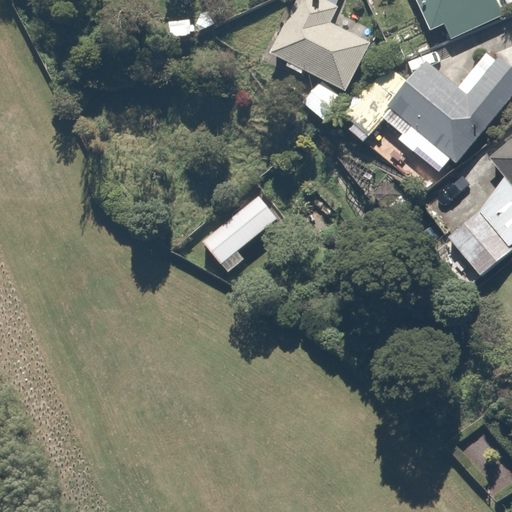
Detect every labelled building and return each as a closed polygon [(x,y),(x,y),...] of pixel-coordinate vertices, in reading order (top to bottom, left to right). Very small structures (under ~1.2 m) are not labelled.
[(301,0),(273,55),(290,65),(286,72),(302,80),(306,73),(347,95),(381,31),(338,8),(340,0),(301,0)] [(511,0),(419,0),(434,32),(445,27),(451,39),(511,11),(511,0)] [(459,90),(426,63),(388,111),(392,114),(385,122),(405,138),(412,129),(423,139),(416,147),(444,170),(451,161),(459,167),(511,101),(511,72),(488,53),(459,90)] [(343,100),(321,85),(305,109),(327,124),(343,100)] [(511,141),(488,160),(505,182),(450,241),(478,278),(511,252),(511,141)] [(466,167),(419,202),(449,238),(492,192),(466,167)] [(285,223),(262,197),(206,247),(228,272),(285,223)]
